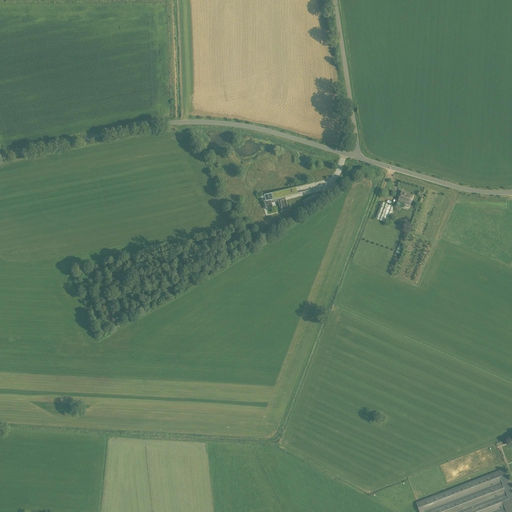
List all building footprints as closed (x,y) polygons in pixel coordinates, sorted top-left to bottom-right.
[(285,199),(284,197),(297,194),(296,187),(267,195),(268,200),(263,201),(265,208),(272,206),(271,203),(278,202),(281,214),(284,213),(284,211),(288,210),(285,199)] [(405,206),(409,208),(410,204),(411,203),(412,202),(411,201),(413,196),(408,194),(408,193),(406,193),(405,193),(402,192),(398,201),(406,204),(405,206)] [(305,210),(311,206),(311,205),(319,201),(320,195),(315,194),(308,198),(309,199),(303,202),(305,210)] [(388,224),(394,207),(382,202),(376,219),(388,224)] [(511,511),(511,485),(506,469),(417,503),(419,511),(511,511)]
